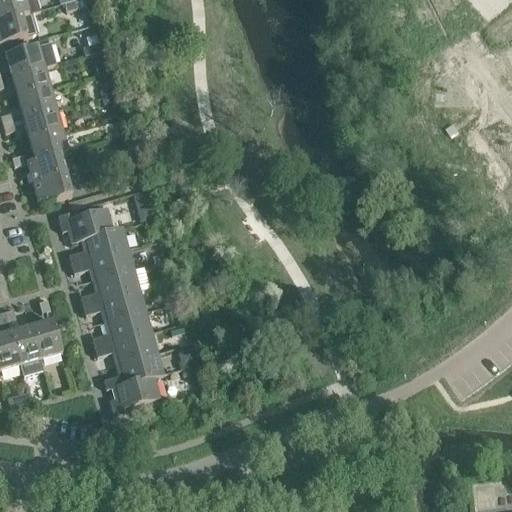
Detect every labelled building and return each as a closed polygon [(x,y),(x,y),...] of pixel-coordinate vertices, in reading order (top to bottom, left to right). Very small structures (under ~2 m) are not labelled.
[(32,18),(40,16),(35,0),(7,0),(0,2),(0,25),(20,20),(21,21),(28,18),(28,17),(32,16),(32,18)] [(74,4),(64,7),(66,16),(77,13),(74,4)] [(0,48),(38,38),(32,18),(32,16),(28,17),(28,18),(21,21),(20,20),(0,25),(0,48)] [(97,38),(86,41),(88,50),(99,47),(97,38)] [(49,47),(5,60),(11,81),(44,72),(55,69),(49,47)] [(88,50),(83,51),(85,59),(101,55),(99,47),(88,50)] [(103,66),(94,68),(97,79),(106,76),(103,66)] [(17,102),(49,93),(44,72),(11,81),(17,102)] [(112,91),(100,94),(102,101),(114,98),(112,91)] [(49,93),(17,102),(22,123),(55,114),(49,93)] [(28,144),(61,135),(55,114),(22,123),(28,144)] [(10,117),(0,120),(0,121),(2,129),(13,126),(10,117)] [(4,137),(15,134),(13,126),(2,129),(4,137)] [(60,159),(67,157),(61,135),(28,144),(34,164),(34,165),(59,158),(60,159)] [(117,155),(106,158),(109,167),(119,164),(117,155)] [(34,164),(26,166),(32,188),(65,179),(60,159),(59,158),(34,165),(34,164)] [(22,159),(12,162),(14,171),(24,168),(22,159)] [(111,175),(121,172),(119,164),(109,167),(111,175)] [(38,210),(71,201),(65,179),(32,188),(38,210)] [(137,212),(141,225),(153,222),(149,209),(137,212)] [(72,216),(57,220),(62,237),(67,235),(70,248),(80,245),(80,244),(112,235),(112,234),(106,213),(73,222),(72,216)] [(122,231),(112,234),(112,235),(80,244),(80,245),(83,256),(68,260),(71,269),(128,253),(122,231)] [(73,278),(88,274),(92,286),(133,274),(128,253),(71,269),(73,278)] [(95,297),(80,301),(82,311),(139,295),(133,274),(92,286),(95,297)] [(85,320),(100,316),(103,327),(145,316),(139,295),(82,311),(85,320)] [(50,315),(47,304),(38,307),(41,317),(50,315)] [(16,324),(13,314),(4,316),(7,327),(16,324)] [(106,339),(91,343),(94,352),(151,336),(145,316),(103,327),(106,339)] [(62,357),(52,325),(31,331),(40,363),(62,357)] [(43,375),(40,363),(31,331),(10,337),(19,369),(22,381),(43,375)] [(96,362),(111,357),(115,369),(157,357),(151,336),(94,352),(96,362)] [(0,374),(19,369),(10,337),(0,339),(0,374)] [(153,382),(163,379),(157,357),(115,369),(118,380),(103,385),(106,394),(111,393),(111,392),(153,381),(153,382)] [(159,403),(153,382),(153,381),(111,392),(111,393),(114,404),(109,405),(113,422),(127,418),(128,418),(126,412),(159,403)] [(190,398),(200,395),(197,386),(188,389),(190,398)] [(27,396),(7,402),(10,414),(31,409),(27,396)]
